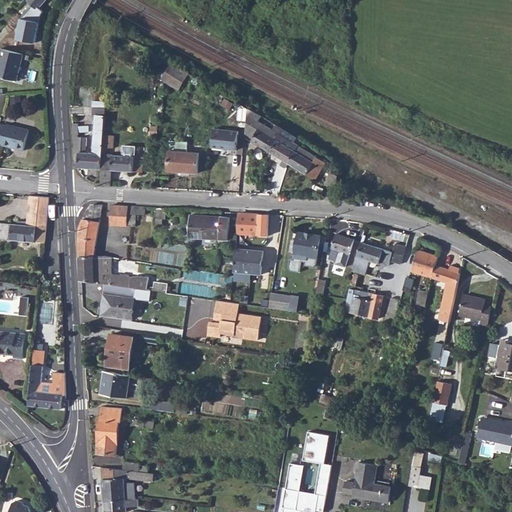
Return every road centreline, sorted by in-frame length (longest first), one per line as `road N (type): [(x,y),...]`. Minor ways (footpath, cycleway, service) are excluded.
road 1 (residential): [(66,187),(392,215),(511,274)]
road 2 (tertiary): [(66,187),(78,420)]
road 3 (tertiary): [(66,187),(64,45),(85,0)]
